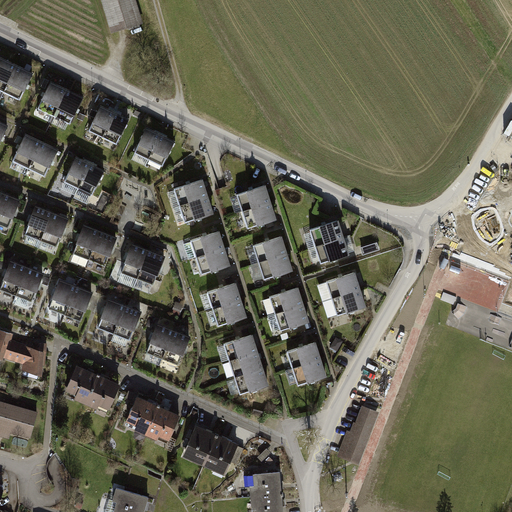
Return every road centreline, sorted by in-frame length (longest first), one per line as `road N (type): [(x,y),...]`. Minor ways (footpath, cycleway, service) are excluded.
road 1 (residential): [(0,31),(383,212),(418,216)]
road 2 (residential): [(418,216),(420,257),(330,423),(312,476),(313,511)]
road 3 (residential): [(64,341),(293,443)]
road 4 (residential): [(511,107),(450,199),(418,216)]
